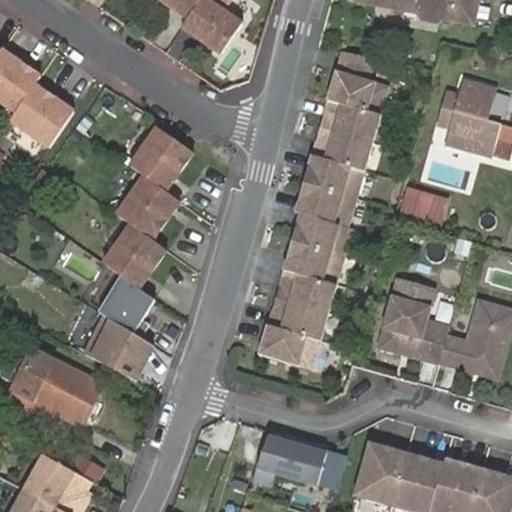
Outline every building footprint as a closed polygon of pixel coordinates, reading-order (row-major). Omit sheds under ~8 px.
[(160,0),(193,22),(207,0),(160,0)] [(236,3),(232,0),(207,0),(193,22),(188,29),(226,55),(249,22),(231,8),(236,3)] [(377,0),(376,6),(388,8),(391,0),(377,0)] [(446,21),(450,21),(455,0),(391,0),(388,8),(421,15),(425,22),(440,25),(446,21)] [(455,0),(450,21),(475,26),(480,0),(455,0)] [(418,40),(421,19),(371,12),(368,32),(418,40)] [(19,65),(4,55),(3,56),(0,60),(0,70),(11,77),(19,65)] [(359,111),(373,61),(342,55),(329,102),(359,111)] [(381,118),(390,89),(370,84),(377,61),(373,61),(359,111),(381,118)] [(38,90),(43,82),(19,65),(11,77),(0,70),(0,108),(17,120),(30,100),(38,90)] [(460,95),(450,131),(445,147),(493,161),(494,156),(509,160),(511,150),(511,130),(501,127),(502,125),(490,121),(499,89),(464,79),(460,95)] [(38,90),(30,100),(46,111),(53,100),(38,90)] [(437,127),(450,131),(460,95),(447,91),(437,127)] [(50,155),(77,116),(53,100),(46,111),(30,100),(17,120),(12,127),(50,155)] [(351,139),(359,111),(329,102),(321,130),(351,139)] [(373,146),(381,118),(359,111),(351,139),(373,146)] [(159,130),(132,168),(147,179),(152,182),(162,168),(177,179),(195,154),(159,130)] [(343,166),(350,143),(351,139),(321,130),(312,158),(343,166)] [(366,173),(373,146),(351,139),(350,143),(343,166),(366,173)] [(335,194),(343,166),(312,158),(305,185),(335,194)] [(358,201),(366,173),(343,166),(335,194),(358,201)] [(152,182),(167,193),(177,179),(162,168),(152,182)] [(147,179),(119,218),(133,228),(155,242),(171,219),(156,208),(167,193),(152,182),(147,179)] [(329,214),(335,194),(305,185),(296,214),(301,215),(326,222),(329,214)] [(421,195),(406,191),(399,218),(414,222),(421,195)] [(171,219),(182,204),(167,193),(156,208),(171,219)] [(349,229),(358,201),(335,194),(329,214),(326,222),(349,229)] [(448,203),(421,195),(414,222),(441,229),(448,203)] [(318,251),(326,222),(301,215),(293,244),(318,251)] [(346,259),(354,231),(349,229),(326,222),(318,251),(346,259)] [(133,228),(105,268),(121,279),(126,283),(136,268),(150,278),(168,252),(169,252),(155,242),(133,228)] [(471,258),(475,244),(459,240),(455,253),(471,258)] [(310,279),(318,251),(293,244),(285,272),(310,279)] [(338,287),(346,259),(318,251),(310,279),(338,287)] [(72,257),(67,268),(93,281),(98,271),(72,257)] [(140,292),(150,278),(136,268),(126,283),(140,292)] [(302,306),(310,279),(285,272),(277,300),(302,306)] [(121,279),(100,315),(105,318),(143,340),(151,327),(144,323),(156,303),(140,292),(126,283),(121,279)] [(330,315),(338,287),(310,279),(302,306),(330,315)] [(436,291),(399,281),(380,348),(441,365),(449,336),(451,328),(427,322),(436,291)] [(294,334),(298,318),(302,306),(277,300),(269,327),(294,334)] [(468,341),(449,336),(441,365),(475,375),(476,369),(487,372),(506,361),(511,338),(511,309),(479,300),(468,341)] [(322,342),(330,315),(302,306),(298,318),(294,334),(322,342)] [(86,355),(139,382),(146,367),(142,365),(152,346),(143,340),(105,318),(86,355)] [(286,362),(291,344),(294,334),(269,327),(260,356),(285,363),(286,362)] [(313,371),(322,342),(294,334),(291,344),(286,362),(285,363),(313,371)] [(152,346),(142,365),(146,367),(156,348),(152,346)] [(35,351),(8,408),(26,417),(34,402),(84,427),(104,386),(35,351)] [(476,369),(475,375),(500,382),(506,361),(487,372),(476,369)] [(291,444),(270,438),(264,455),(280,459),(283,448),(289,450),(291,444)] [(327,455),(291,444),(289,450),(283,448),(280,459),(264,455),(252,487),(271,492),(275,480),(317,492),(327,455)] [(432,511),(445,465),(371,444),(356,497),(409,511),(432,511)] [(36,450),(20,487),(30,493),(47,456),(36,450)] [(70,468),(47,456),(30,493),(66,511),(85,511),(89,504),(84,502),(88,492),(93,481),(70,468)] [(75,457),(70,468),(93,481),(96,483),(102,471),(75,457)] [(511,511),(511,478),(447,460),(445,465),(432,511),(511,511)] [(20,487),(7,511),(21,511),(30,493),(20,487)] [(94,495),(88,492),(84,502),(89,504),(94,495)] [(66,511),(30,493),(21,511),(66,511)]
